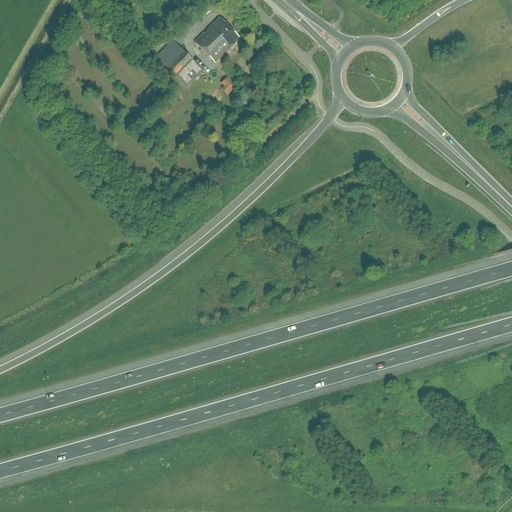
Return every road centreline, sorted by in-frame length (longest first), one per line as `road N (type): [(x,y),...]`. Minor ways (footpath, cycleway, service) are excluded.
road 1 (motorway): [(0,472),(511,324)]
road 2 (motorway): [(511,269),(0,416)]
road 3 (motorway): [(329,118),(184,257),(0,371)]
road 4 (unclassified): [(511,237),(379,136),(329,118)]
road 5 (unclassified): [(329,118),(316,102),(312,68),(244,0)]
